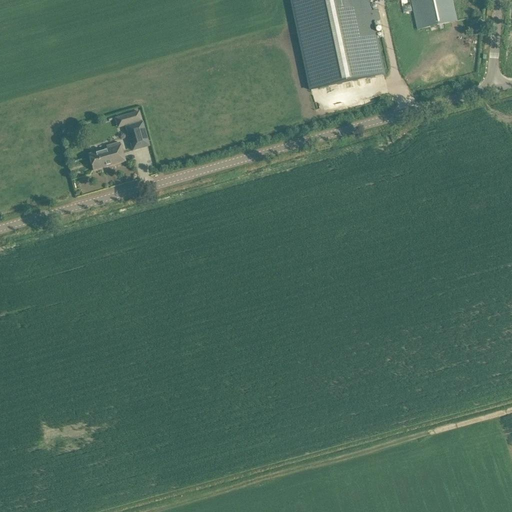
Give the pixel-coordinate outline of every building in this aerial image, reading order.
[(292,0),(311,91),(384,75),(373,22),(380,21),(378,11),(371,12),(368,0),(292,0)] [(411,0),(418,30),(457,22),(452,0),(411,0)] [(142,122),(139,114),(124,118),(126,127),(142,122)] [(149,147),(142,124),(126,128),(133,151),(149,147)] [(88,155),(90,162),(93,171),(125,162),(120,142),(106,146),(107,149),(88,155)]
